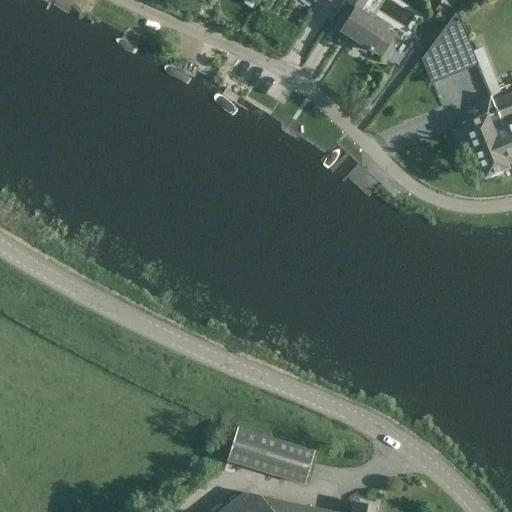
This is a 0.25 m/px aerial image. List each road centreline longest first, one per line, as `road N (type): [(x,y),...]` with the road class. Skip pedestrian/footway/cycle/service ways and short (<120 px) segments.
road 1 (tertiary): [(475,511),(414,451),(368,423),(135,323),(0,245)]
road 2 (unclassified): [(511,205),(450,204),(401,183),(304,87),(123,0)]
